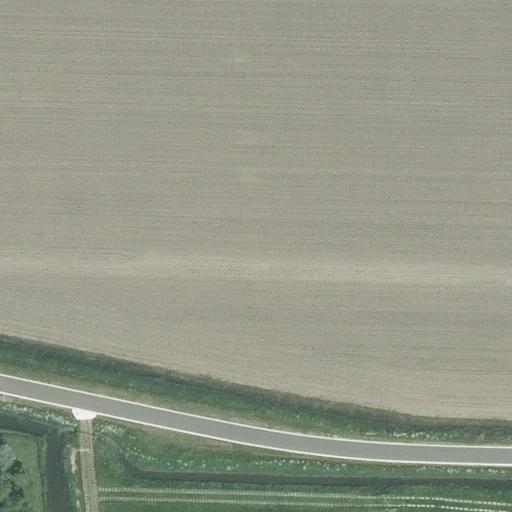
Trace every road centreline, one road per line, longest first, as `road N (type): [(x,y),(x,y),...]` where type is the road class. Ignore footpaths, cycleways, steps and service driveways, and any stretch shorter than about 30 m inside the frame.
road 1 (tertiary): [(511,456),(297,444),(0,385)]
road 2 (track): [(89,496),(511,509)]
